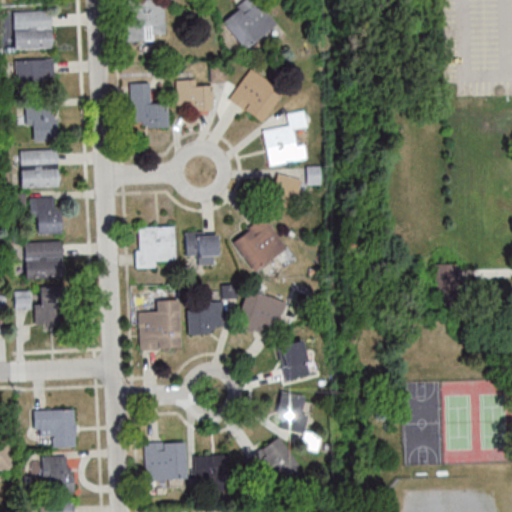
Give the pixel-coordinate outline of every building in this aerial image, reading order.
[(164,0),(126,0),(126,41),(154,41),(154,34),(164,34),(164,0)] [(277,23),(256,0),(247,0),(221,23),(244,51),(277,23)] [(13,48),(51,48),(51,12),(13,12),(13,48)] [(16,59),(16,84),(52,84),(52,59),(16,59)] [(225,81),(225,66),(211,66),(211,81),(225,81)] [(228,100),(262,122),(282,92),(249,69),(228,100)] [(195,79),(176,79),(176,110),(211,110),(211,86),(195,86),(195,79)] [(167,126),(167,103),(150,103),(150,82),(130,82),(131,126),(167,126)] [(26,107),(26,127),(32,127),(32,139),(55,139),(55,107),(26,107)] [(269,165),(306,159),(303,144),(296,145),(293,129),(306,127),(303,111),(286,114),(288,126),(262,130),(269,165)] [(20,149),(20,187),(57,187),(57,149),(20,149)] [(322,184),(322,166),(307,166),(307,184),(322,184)] [(271,209),(296,211),(299,177),(274,175),(271,209)] [(60,233),(60,196),(32,196),(32,233),(60,233)] [(252,271),(286,248),(264,217),(231,240),(252,271)] [(155,268),(155,260),(175,260),(175,226),(135,226),(135,268),(155,268)] [(197,263),(217,263),(217,232),(186,232),(186,255),(197,255),(197,263)] [(62,240),(24,241),(25,278),(63,277),(62,240)] [(436,265),(460,264),(462,307),(438,308),(436,265)] [(39,322),(65,322),(65,288),(39,288),(39,322)] [(236,323),(271,335),(283,301),(248,289),(236,323)] [(30,308),(30,291),(15,291),(15,308),(30,308)] [(180,349),(178,300),(156,301),(156,311),(137,312),(139,350),(180,349)] [(186,334),(214,334),(214,326),(223,326),(223,302),(204,302),(204,310),(186,310),(186,334)] [(284,380),(309,375),(303,341),(278,345),(284,380)] [(307,396),(280,391),(274,428),(301,433),(307,396)] [(33,409),(33,436),(51,436),(51,446),(74,446),(74,409),(33,409)] [(317,450),(319,435),(304,433),(302,448),(317,450)] [(247,457),(262,477),(267,473),(274,483),(299,465),(277,435),(247,457)] [(0,438),(0,470),(11,470),(11,438),(0,438)] [(144,442),(145,480),(186,479),(185,441),(144,442)] [(230,454),(194,454),(194,483),(230,483),(230,454)] [(71,492),(71,456),(41,456),(41,481),(49,481),(49,492),(71,492)] [(72,511),(73,502),(40,502),(39,511),(72,511)]
